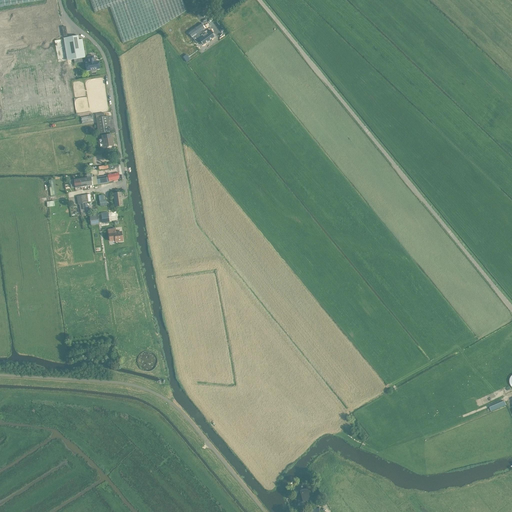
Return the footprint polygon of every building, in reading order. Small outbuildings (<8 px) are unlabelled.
[(197,27),(188,33),(192,38),(193,38),(197,44),(200,42),(203,46),(215,37),(210,30),(203,35),(201,32),(197,27)] [(83,40),(79,40),(78,36),(64,38),(68,61),(73,60),(85,58),(83,40)] [(96,70),(100,69),(98,61),(95,62),(94,56),(87,57),(88,63),(86,63),(87,71),(91,71),(92,71),(92,72),(95,71),(96,71),(96,70)] [(102,133),(111,132),(108,116),(104,117),(104,113),(96,114),(96,118),(97,125),(98,134),(102,133)] [(82,124),(93,122),(92,116),(81,117),(82,124)] [(101,136),(103,143),(100,143),(100,147),(103,147),(114,145),(112,134),(101,136)] [(108,175),(107,176),(109,181),(114,180),(114,181),(117,181),(117,179),(120,179),(118,173),(111,175),(111,174),(108,174),(108,175)] [(94,185),(108,183),(107,176),(93,178),(94,185)] [(80,179),(81,187),(94,185),(93,178),(93,177),(91,177),(80,179)] [(75,189),(77,189),(77,188),(81,187),(80,179),(74,180),(70,181),(71,188),(75,188),(75,189)] [(121,193),(114,193),(115,207),(123,206),(121,193)] [(81,196),(76,196),(78,205),(79,205),(81,216),(89,214),(87,201),(86,195),(81,196)] [(101,213),(103,223),(110,221),(108,211),(101,213)] [(98,213),(89,214),(91,225),(99,223),(98,213)] [(115,229),(108,230),(110,241),(115,241),(115,242),(123,241),(121,232),(116,233),(115,229)] [(490,412),(505,405),(504,401),(489,407),(490,412)] [(302,482),(297,506),(298,506),(299,506),(300,506),(301,505),(303,505),(304,504),(305,504),(306,503),(306,502),(307,501),(308,500),(308,499),(309,498),(309,497),(309,495),(309,494),(309,493),(309,492),(309,491),(309,489),(308,488),(307,487),(307,486),(306,485),(305,485),(304,484),(302,482)]
